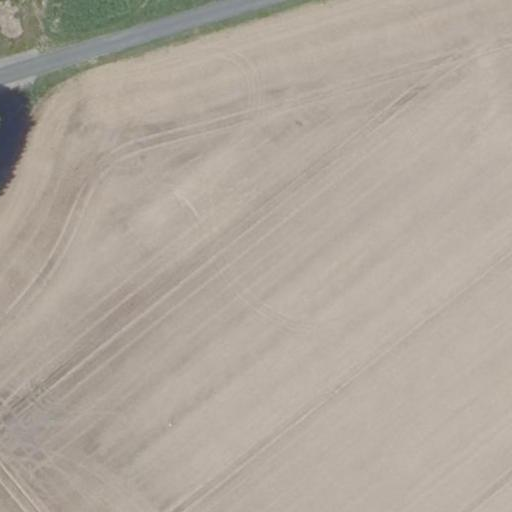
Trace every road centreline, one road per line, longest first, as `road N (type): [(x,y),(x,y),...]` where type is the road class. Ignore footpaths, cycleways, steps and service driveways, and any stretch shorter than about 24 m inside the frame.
road 1 (track): [(0,74),(252,0)]
road 2 (track): [(0,227),(77,0)]
